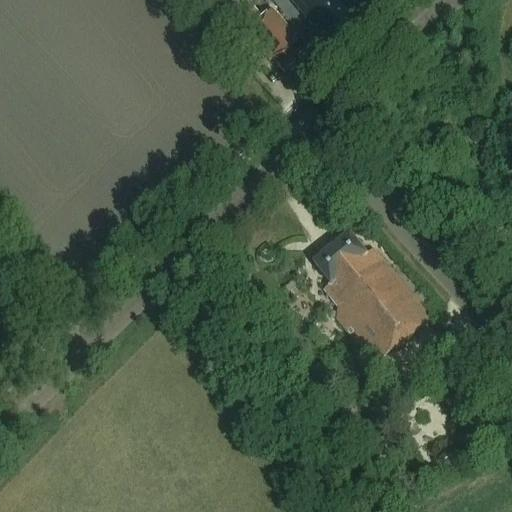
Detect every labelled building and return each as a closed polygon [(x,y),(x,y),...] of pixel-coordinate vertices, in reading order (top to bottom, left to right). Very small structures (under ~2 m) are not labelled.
[(333,0),(289,0),(288,1),(315,32),(318,29),(327,40),(351,20),(333,0)] [(274,15),(247,37),(268,60),(269,59),(273,62),(272,63),(286,78),(300,66),(297,62),(307,54),(297,42),(274,15)] [(381,365),(432,324),(374,254),(367,259),(350,239),(314,268),(331,289),(324,294),(381,365)] [(475,425),(488,441),(503,429),(490,413),(475,425)] [(450,445),(438,451),(450,475),(472,464),(464,449),(454,454),(450,445)]
